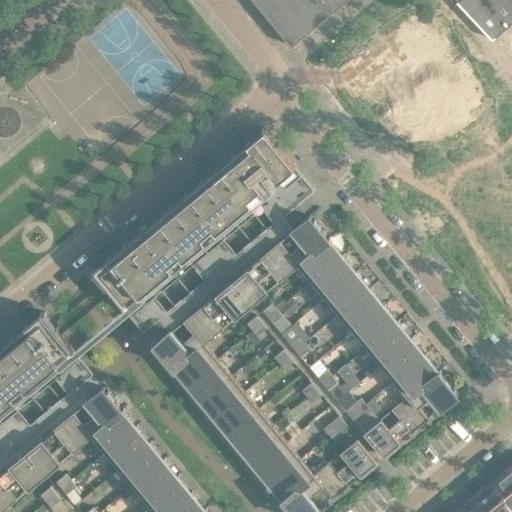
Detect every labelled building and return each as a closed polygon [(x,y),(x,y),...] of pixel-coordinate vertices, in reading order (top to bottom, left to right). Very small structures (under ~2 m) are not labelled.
[(455,0),(456,1),(457,0),(253,0),(291,45),(344,0),(455,0)] [(511,0),(457,0),(456,1),(492,38),(511,21),(511,0)] [(93,268),(92,268),(93,270),(93,271),(91,272),(92,273),(94,272),(105,286),(104,287),(104,288),(106,286),(123,307),(141,293),(128,278),(250,177),(254,182),(255,181),(253,178),(258,174),(269,187),(294,166),(277,145),(279,143),(278,143),(276,144),(265,130),(266,129),(266,128),(264,129),(263,129),(262,127),(261,128),(262,130),(248,142),(247,140),(246,141),(247,142),(247,143),(250,147),(236,158),(233,154),(231,153),(230,154),(232,155),(217,167),(216,166),(215,166),(216,168),(202,180),(200,178),(200,179),(201,181),(186,193),(185,191),(184,192),(185,193),(171,205),(170,204),(169,204),(169,205),(170,206),(156,218),(154,217),(153,217),(154,219),(140,231),(139,230),(138,230),(139,232),(125,244),(123,242),(123,243),(124,244),(109,256),(108,255),(107,256),(108,257),(94,269),(93,268)] [(309,215),(279,240),(298,262),(330,236),(329,236),(328,237),(313,220),(315,219),(314,218),(313,219),(309,215)] [(330,236),(298,262),(297,263),(298,264),(311,280),(343,253),(343,252),(341,254),(328,238),(330,237),(330,236)] [(279,240),(231,279),(251,302),(298,264),(297,263),(298,262),(279,240)] [(342,255),(344,253),(343,253),(311,280),(325,296),(357,269),(355,270),(342,255)] [(357,270),(357,269),(325,296),(338,313),(371,286),(369,287),(356,271),(357,270)] [(204,341),(251,302),(231,279),(184,318),(203,341),(204,341)] [(371,286),(338,313),(352,330),(385,303),(384,302),(383,304),(370,288),(371,287),(371,286)] [(279,306),(287,317),(299,307),(291,296),(279,306)] [(262,309),(268,316),(277,308),(272,302),(262,309)] [(385,303),(352,330),(366,346),(398,319),(396,320),(383,304),(385,303)] [(277,308),(268,316),(273,322),(282,314),(277,308)] [(0,383),(43,348),(56,363),(73,349),(55,328),(57,327),(56,326),(55,327),(43,313),(45,312),(44,311),(42,312),(41,311),(40,312),(41,313),(27,325),(25,324),(24,324),(26,326),(11,338),(10,336),(9,337),(10,339),(0,347),(0,383)] [(246,323),(251,329),(261,321),(256,315),(246,323)] [(171,367),(203,341),(184,318),(154,343),(158,348),(156,349),(157,350),(158,349),(173,366),(171,367)] [(380,363),(412,336),(410,337),(397,321),(399,320),(398,319),(366,346),(380,363)] [(266,327),(261,321),(251,329),(256,335),(266,327)] [(290,343),(295,349),(305,341),(299,335),(290,343)] [(380,363),(394,380),(426,353),(426,352),(424,353),(411,338),(412,336),(380,363)] [(186,382),(185,384),(217,357),(204,341),(203,341),(171,367),(172,368),(173,367),(186,382)] [(295,349),(309,365),(318,357),(305,341),(295,349)] [(274,356),(279,362),(288,354),(283,348),(274,356)] [(408,395),(440,369),(439,369),(438,370),(425,354),(426,353),(394,380),(407,395),(407,396),(408,395)] [(284,368),(294,361),(288,354),(279,362),(284,368)] [(199,400),(199,401),(231,374),(217,357),(185,384),(187,383),(200,399),(199,400)] [(318,357),(309,365),(313,370),(322,363),(318,357)] [(332,374),(327,368),(317,376),(323,382),(332,374)] [(440,370),(440,369),(408,395),(427,418),(428,418),(418,406),(430,395),(440,408),(457,393),(453,389),(455,388),(454,387),(453,388),(439,371),(440,370)] [(214,416),(212,417),(213,417),(245,390),(231,374),(199,401),(201,400),(214,416)] [(351,386),(346,380),(340,384),(332,374),(323,382),(336,398),(348,389),(351,386)] [(301,389),(306,395),(316,387),(311,381),(301,389)] [(103,386),(72,411),(91,433),(123,407),(121,408),(107,391),(109,390),(108,389),(106,390),(103,386)] [(312,402),(321,394),(316,387),(306,395),(312,402)] [(336,398),(345,409),(351,404),(356,410),(365,403),(360,396),(357,399),(348,389),(336,398)] [(226,433),(226,434),(259,407),(245,390),(213,417),(213,418),(215,417),(228,432),(226,433)] [(427,418),(408,395),(407,396),(407,395),(391,408),(400,418),(388,427),(380,417),(379,419),(363,431),(383,455),(400,441),(397,438),(409,429),(411,432),(427,418)] [(371,409),(365,403),(356,410),(361,417),(355,422),(363,431),(379,419),(371,409)] [(351,404),(345,409),(350,415),(355,422),(361,417),(356,410),(351,404)] [(123,407),(91,433),(91,434),(91,435),(105,451),(137,424),(135,425),(122,409),(123,408),(123,407)] [(241,449),(240,450),(240,451),(273,424),(259,407),(226,434),(227,434),(228,433),(241,449)] [(72,411),(25,450),(45,474),(91,435),(91,434),(91,433),(72,411)] [(338,414),(332,419),(338,426),(343,432),(349,427),(344,421),(338,414)] [(332,419),(323,427),(328,433),(338,426),(332,419)] [(136,426),(137,424),(105,451),(118,467),(151,441),(150,440),(149,441),(136,426)] [(254,467),(286,440),(273,424),(240,451),(242,450),(255,466),(254,467)] [(338,426),(328,433),(333,440),(343,432),(338,426)] [(314,474),(313,474),(332,497),(348,484),(346,481),(357,471),(359,474),(376,460),(357,437),(340,451),(348,461),(337,470),(328,460),(313,473),(314,474)] [(269,482),(267,483),(268,484),(300,457),(286,440),(254,467),(254,468),(256,467),(269,482)] [(151,441),(118,467),(132,484),(164,457),(163,458),(150,442),(151,441)] [(0,510),(45,474),(25,450),(0,470),(0,510)] [(163,459),(165,458),(164,457),(132,484),(146,501),(178,474),(178,473),(176,475),(163,459)] [(281,500),(313,474),(314,474),(313,473),(300,457),(268,484),(270,483),(283,499),(281,500)] [(511,506),(511,462),(491,480),(511,506)] [(56,480),(61,487),(70,479),(65,473),(56,480)] [(179,474),(178,474),(146,501),(155,511),(165,511),(192,490),(190,491),(177,476),(179,474)] [(331,498),(332,497),(313,474),(281,500),(282,501),(283,500),(293,511),(314,511),(319,508),(309,496),(321,485),(331,498)] [(66,493),(76,485),(70,479),(61,487),(66,493)] [(511,511),(511,506),(491,480),(474,494),(488,511),(511,511)] [(40,494),(45,500),(55,492),(49,486),(40,494)] [(191,492),(192,491),(192,490),(165,511),(199,511),(206,507),(205,507),(204,508),(191,492)] [(60,498),(55,492),(45,500),(50,506),(60,498)] [(488,511),(474,494),(457,508),(460,511),(488,511)]
